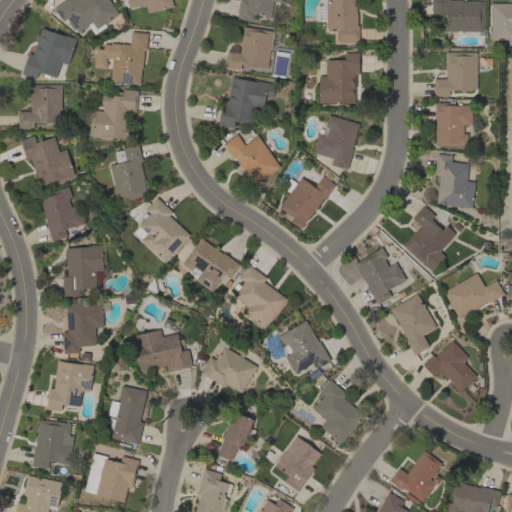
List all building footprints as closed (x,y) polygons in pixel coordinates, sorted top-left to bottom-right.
[(108,0),(118,13),(103,24),(105,26),(94,34),(88,24),(77,32),(74,28),(73,30),(67,21),(69,20),(67,18),(62,21),(53,7),(63,0),(108,0)] [(170,0),(172,6),(146,13),(144,4),(128,8),(127,4),(126,4),(125,2),(124,0),(170,0)] [(281,0),(281,2),(272,1),(270,17),(253,15),(252,21),(236,18),(238,0),(281,0)] [(315,21),(315,5),(321,5),(321,1),(319,1),(319,0),(356,0),(356,12),(356,25),(358,25),(358,42),(337,42),(337,28),(326,28),(326,21),(315,21)] [(442,18),(441,18),(441,14),(431,14),(431,0),(461,0),(461,1),(483,1),(483,31),(441,31),(442,18)] [(490,3),(511,3),(511,40),(490,40),(490,3)] [(265,68),(245,64),(245,65),(240,64),(239,69),(224,67),(227,51),(239,53),(241,44),(240,44),(243,26),(271,31),(265,68)] [(55,77),(49,75),(48,78),(42,76),(43,73),(41,73),(41,75),(38,74),(39,72),(38,71),(35,78),(21,74),(27,53),(32,54),(41,27),(75,38),(67,64),(60,62),(55,77)] [(129,44),(131,31),(147,33),(145,50),(143,50),(141,68),(139,84),(117,82),(117,83),(113,83),(113,81),(109,81),(112,49),(111,49),(112,45),(113,45),(113,43),(129,44)] [(326,59),(343,59),(343,52),(358,52),(358,74),(354,74),(354,81),(353,81),(353,101),(335,101),(335,102),(319,102),(319,76),(317,76),(317,60),(326,60),(326,59)] [(453,89),(453,90),(448,90),(448,96),(433,96),(433,78),(445,78),(445,52),(476,52),(476,89),(453,89)] [(231,76),(243,78),(243,79),(251,80),(251,79),(274,84),(272,98),(264,96),(262,109),(255,107),(252,124),(233,121),(232,128),(217,125),(221,103),(226,104),(231,76)] [(60,122),(38,122),(33,122),(33,128),(17,128),(17,111),(30,111),(30,103),(29,103),(29,84),(60,84),(60,122)] [(91,109),(99,110),(100,93),(115,95),(115,91),(122,91),(122,89),(137,90),(135,112),(127,111),(126,126),(129,126),(127,139),(114,137),(114,139),(109,139),(100,138),(100,137),(91,136),(91,135),(88,135),(91,109)] [(472,135),(472,143),(466,143),(466,145),(435,145),(435,119),(433,119),(434,102),(448,102),(448,101),(454,101),(454,105),(456,105),(456,103),(461,103),(461,104),(471,104),(471,124),(463,124),(462,133),(466,133),(466,135),(472,135)] [(322,125),(324,126),(327,114),(358,123),(351,148),(352,149),(346,169),(331,164),(332,158),(312,152),(318,133),(320,134),(322,125)] [(279,167),(255,184),(245,171),(245,172),(234,157),(232,158),(222,143),(226,140),(225,138),(230,134),(232,137),(236,134),(244,145),(257,135),(279,167)] [(26,161),(19,140),(33,135),(35,142),(53,136),(58,151),(65,149),(73,175),(57,180),(57,179),(48,182),(48,183),(39,186),(30,159),(26,161)] [(141,161),(139,161),(143,179),(146,195),(117,202),(109,165),(116,163),(113,150),(137,144),(141,161)] [(471,207),(435,203),(438,175),(434,174),(436,153),(451,155),(451,161),(468,163),(466,181),(474,182),(471,207)] [(300,177),(313,187),(322,175),(334,185),(325,198),(323,197),(313,212),(312,211),(300,229),(289,221),(292,217),(284,212),(282,214),(278,211),(280,208),(278,207),(300,177)] [(45,221),(46,220),(38,196),(67,186),(71,197),(67,198),(70,207),(78,204),(84,223),(80,224),(81,228),(76,230),(75,226),(73,226),(64,229),(67,236),(51,241),(45,221)] [(132,232),(138,226),(138,225),(144,218),(142,216),(145,212),(148,214),(149,213),(145,209),(156,197),(172,212),(168,215),(189,235),(164,262),(140,240),(132,232)] [(402,246),(417,229),(418,229),(421,226),(411,218),(423,205),(434,215),(433,217),(434,218),(431,220),(435,223),(434,224),(441,230),(445,225),(454,233),(439,251),(444,256),(431,271),(402,246)] [(187,271),(189,269),(181,263),(200,237),(221,253),(222,252),(239,264),(229,278),(223,273),(217,281),(218,281),(212,291),(195,279),(196,277),(187,271)] [(86,246),(86,245),(104,244),(105,270),(94,271),(95,288),(78,288),(79,295),(63,296),(62,276),(66,276),(65,247),(86,246)] [(366,286),(367,286),(353,263),(356,261),(356,262),(381,247),(387,257),(383,259),(388,266),(395,262),(405,279),(395,285),(395,284),(387,289),(391,296),(376,304),(366,286)] [(285,299),(263,328),(242,312),(247,305),(233,295),(237,290),(233,287),(236,283),(240,286),(243,281),(238,277),(248,264),(265,278),(263,281),(285,299)] [(442,292),(475,272),(483,286),(495,280),(503,294),(488,303),(487,301),(471,310),(457,318),(442,292)] [(405,340),(406,339),(397,323),(398,322),(390,308),(416,293),(436,327),(422,335),(428,346),(414,355),(405,340)] [(102,326),(94,327),(94,345),(78,346),(79,352),(62,353),(61,331),(66,331),(65,303),(101,301),(102,326)] [(282,345),(283,345),(277,335),(305,320),(317,342),(319,341),(329,361),(315,369),(312,363),(294,373),(284,355),(287,354),(282,345)] [(176,333),(178,340),(183,339),(184,345),(179,346),(180,351),(187,349),(190,362),(189,366),(169,371),(168,364),(140,370),(139,365),(140,365),(135,344),(132,335),(159,329),(161,336),(176,333)] [(475,376),(460,391),(447,377),(446,378),(442,374),(443,373),(439,370),(432,376),(421,364),(432,354),(434,356),(451,340),(467,357),(462,362),(475,376)] [(256,366),(240,392),(226,384),(224,387),(200,372),(209,356),(214,359),(223,346),(256,366)] [(89,391),(81,390),(79,407),(61,404),(60,411),(45,409),(48,387),(53,388),(56,359),(66,361),(66,362),(78,364),(78,363),(92,365),(89,391)] [(312,409),(323,395),(319,392),(329,379),(345,393),(342,397),(363,415),(339,444),(319,426),(324,420),(312,409)] [(106,414),(109,400),(118,402),(122,385),(145,391),(138,421),(142,422),(137,444),(135,444),(134,448),(131,448),(132,443),(110,438),(112,429),(107,428),(110,418),(114,419),(115,416),(106,414)] [(216,455),(223,437),(222,436),(231,412),(252,420),(249,428),(255,430),(252,438),(245,435),(240,449),(235,448),(231,460),(216,455)] [(71,435),(70,444),(71,444),(68,464),(57,463),(57,462),(48,461),(47,468),(30,466),(33,445),(34,445),(38,419),(70,423),(68,435),(71,435)] [(310,466),(313,468),(297,490),(283,480),(287,475),(273,465),(278,458),(282,452),(283,452),(295,435),(319,453),(310,466)] [(440,463),(428,478),(434,483),(421,501),(402,487),(400,489),(388,480),(397,467),(406,473),(423,450),(440,463)] [(131,488),(126,487),(123,502),(94,495),(99,474),(98,474),(100,466),(101,467),(103,458),(119,462),(121,456),(138,460),(131,488)] [(220,473),(218,480),(232,484),(228,495),(224,494),(223,498),(228,499),(224,511),(220,510),(219,511),(194,511),(200,494),(196,493),(203,468),(220,473)] [(61,482),(56,507),(55,507),(55,509),(48,508),(47,511),(13,511),(16,501),(23,503),(25,495),(22,494),(26,475),(61,482)] [(499,491),(495,507),(489,505),(487,511),(463,511),(457,510),(456,511),(445,511),(453,481),(478,487),(479,486),(499,491)] [(407,511),(376,511),(387,492),(403,500),(399,507),(408,511),(407,511)] [(256,511),(265,499),(273,504),(277,498),(292,508),(289,511),(256,511)]
